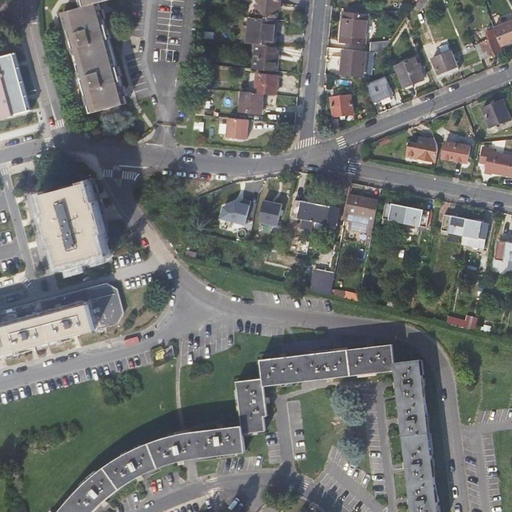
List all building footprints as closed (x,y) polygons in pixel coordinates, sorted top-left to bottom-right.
[(83,0),(85,6),(64,12),(91,112),(127,102),(100,2),(106,0),(83,0)] [(280,4),(280,0),(253,0),(256,3),(255,18),(276,20),(277,10),(278,4),(280,4)] [(419,0),(415,6),(420,10),(426,0),(419,0)] [(368,14),(343,12),(340,43),(366,45),(368,14)] [(275,46),(277,20),(276,20),(255,18),(249,17),(248,27),(247,43),(255,44),(275,46)] [(511,20),(494,28),(501,47),(511,42),(511,20)] [(247,43),(248,27),(241,27),(239,42),(247,43)] [(488,40),(475,45),(477,49),(482,61),(500,53),(502,56),(505,55),(501,47),(494,28),(484,31),(488,40)] [(371,42),(371,52),(383,53),(391,40),(371,42)] [(276,71),(279,46),(275,46),(255,44),(253,69),(276,71)] [(358,77),(361,50),(344,49),(341,75),(358,77)] [(440,78),(459,69),(451,51),(432,59),(440,78)] [(0,57),(0,118),(29,110),(14,54),(0,57)] [(209,64),(212,64),(212,56),(202,55),(201,63),(209,64)] [(416,58),(395,66),(404,88),(424,79),(420,70),(423,68),(420,63),(418,63),(416,58)] [(207,88),(209,64),(201,63),(199,87),(207,88)] [(256,73),(254,93),(264,94),(277,95),(279,75),(256,73)] [(386,77),(367,84),(373,101),(392,93),(386,77)] [(362,78),(354,79),(355,88),(364,87),(362,78)] [(204,115),(207,88),(199,87),(196,115),(204,115)] [(262,113),(264,94),(254,93),(241,91),(239,111),(262,113)] [(351,95),(331,97),(333,117),(354,114),(351,95)] [(503,100),(483,108),(491,127),(511,119),(503,100)] [(249,120),(229,118),(227,137),(247,139),(249,120)] [(185,138),(193,139),(195,120),(187,120),(185,138)] [(407,156),(436,162),(439,148),(434,138),(428,141),(419,139),(418,143),(410,141),(407,156)] [(471,145),(446,140),(442,158),(468,163),(471,145)] [(492,148),(484,147),(481,163),(487,164),(486,172),(511,177),(511,155),(492,152),(492,148)] [(87,182),(49,193),(45,190),(36,192),(34,195),(35,197),(32,198),(33,200),(36,200),(36,202),(34,203),(34,204),(35,206),(37,205),(38,208),(35,209),(34,211),(35,216),(37,217),(40,216),(41,219),(40,219),(47,248),(59,245),(63,263),(106,252),(101,234),(103,233),(101,226),(103,225),(98,208),(97,208),(94,200),(92,201),(87,182)] [(379,200),(349,194),(347,207),(352,208),(351,215),(375,220),(379,200)] [(301,228),(312,231),(317,203),(294,198),(291,216),(304,218),(301,228)] [(264,199),(260,222),(280,225),(284,202),(264,199)] [(224,200),(219,226),(246,231),(251,204),(224,200)] [(391,220),(405,223),(408,207),(386,202),(382,224),(389,226),(391,220)] [(342,208),(317,203),(312,231),(322,233),(324,223),(338,226),(342,208)] [(429,211),(408,207),(405,223),(426,228),(429,211)] [(441,231),(464,236),(467,218),(445,214),(441,231)] [(489,223),(467,218),(464,236),(462,244),(473,246),(473,244),(484,246),(489,223)] [(510,269),(511,269),(511,242),(499,240),(495,261),(504,263),(505,259),(511,260),(510,269)] [(330,273),(311,269),(306,290),(325,296),(330,273)] [(107,284),(6,311),(0,312),(0,354),(88,331),(96,329),(118,322),(124,312),(118,290),(107,284)] [(395,306),(389,304),(388,311),(402,315),(403,308),(402,307),(403,299),(399,298),(397,306),(395,306)] [(389,304),(380,302),(379,309),(388,311),(389,304)] [(460,320),(448,317),(446,324),(459,327),(460,320)] [(262,376),(263,381),(307,375),(395,364),(395,358),(392,340),(304,351),(260,357),(262,376)] [(395,358),(395,364),(412,511),(440,511),(423,354),(395,358)] [(267,414),(263,381),(262,376),(237,379),(243,424),(244,432),(267,429),(265,414),(267,414)] [(245,451),(244,432),(243,424),(220,428),(198,430),(185,432),(175,434),(158,439),(145,444),(136,448),(123,455),(108,464),(98,472),(86,482),(76,492),(62,509),(59,511),(93,511),(98,507),(107,499),(114,493),(124,485),(137,477),(146,472),(156,468),(168,464),(178,461),(188,459),(197,457),(205,456),(227,453),(245,451)]
